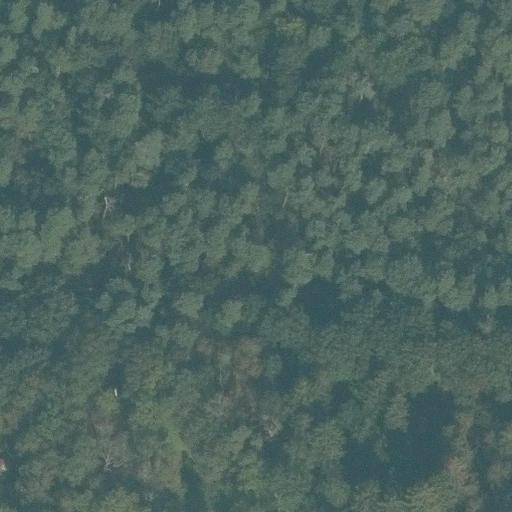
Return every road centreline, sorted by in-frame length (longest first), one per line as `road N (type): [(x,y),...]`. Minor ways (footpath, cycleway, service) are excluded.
road 1 (track): [(511,366),(395,343),(170,363),(0,400)]
road 2 (track): [(511,107),(389,0)]
